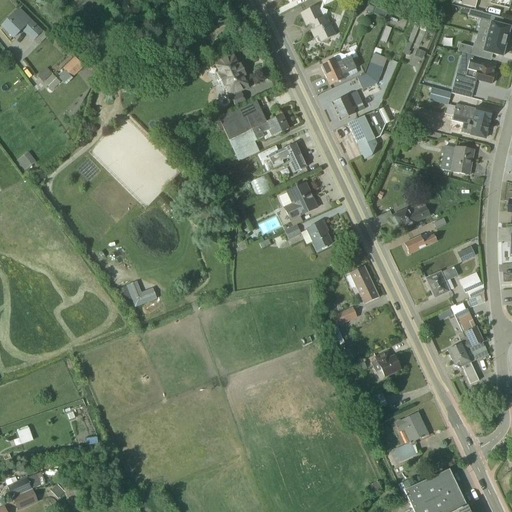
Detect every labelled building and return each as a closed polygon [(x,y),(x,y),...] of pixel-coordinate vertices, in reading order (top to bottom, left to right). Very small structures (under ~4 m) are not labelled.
[(233,10),(228,0),(215,0),(222,15),(233,10)] [(474,9),(476,0),(461,0),(460,6),(474,9)] [(367,5),(364,12),(370,14),(373,9),(367,5)] [(335,36),(326,18),(322,19),(316,7),(299,16),(305,28),(308,26),(317,45),(335,36)] [(375,9),(372,15),(384,20),(386,14),(375,9)] [(46,38),(18,10),(7,21),(1,28),(13,40),(21,32),(32,43),(33,42),(38,46),(46,38)] [(480,21),(476,36),(508,45),(510,29),(490,24),(492,18),(469,11),(467,18),(480,21)] [(415,24),(401,55),(407,58),(410,53),(408,52),(418,30),(424,33),(426,29),(415,24)] [(502,58),(508,45),(476,36),(473,49),(459,45),(457,53),(490,62),(491,56),(502,58)] [(362,91),(377,84),(386,60),(379,58),(381,52),(374,49),(365,76),(356,80),(362,91)] [(319,67),(324,76),(356,58),(361,56),(358,50),(343,57),(341,54),(334,58),(335,60),(319,67)] [(416,50),(413,57),(421,61),(424,53),(416,50)] [(224,88),(233,107),(245,102),(240,92),(247,89),(242,78),(245,76),(240,66),(237,67),(232,56),(212,65),(219,79),(216,81),(221,90),(224,88)] [(361,68),(356,58),(324,76),(329,87),(344,80),(344,79),(356,74),(355,71),(361,68)] [(82,69),(73,59),(62,69),(65,73),(59,78),(65,84),(82,69)] [(493,69),(469,63),(464,79),(492,86),(494,76),(491,76),(493,69)] [(51,75),(46,69),(37,78),(42,83),(51,75)] [(51,91),(59,84),(52,76),(43,83),(51,91)] [(450,95),(432,90),(429,101),(447,106),(450,95)] [(356,93),(331,105),(339,122),(364,110),(356,93)] [(227,115),(218,120),(239,163),(259,153),(253,143),(262,139),(264,142),(288,130),(281,116),(266,123),(259,109),(268,104),(265,97),(227,115)] [(463,120),(470,122),(487,126),(491,111),(474,107),(473,110),(455,105),(454,108),(448,106),(445,115),(452,117),(463,120)] [(214,113),(218,120),(227,115),(224,108),(214,113)] [(382,109),(347,125),(364,161),(370,157),(376,145),(374,141),(378,139),(384,125),(388,123),(382,109)] [(452,117),(446,137),(458,140),(459,134),(483,140),(487,126),(470,122),(469,127),(462,125),(463,120),(452,117)] [(425,137),(444,142),(445,137),(426,132),(425,137)] [(305,169),(293,145),(288,147),(287,144),(278,149),(279,151),(277,153),(274,148),(257,157),(265,173),(285,164),(291,175),(305,169)] [(468,177),(473,152),(444,147),(439,172),(468,177)] [(17,160),(24,171),(37,163),(30,152),(17,160)] [(264,177),(251,183),(258,198),(271,191),(264,177)] [(316,210),(304,186),(278,198),(292,227),(302,223),(299,218),(316,210)] [(415,206),(391,218),(395,225),(396,225),(398,229),(403,226),(404,229),(429,217),(423,204),(427,202),(423,194),(411,200),(415,206)] [(261,235),(279,226),(275,216),(257,224),(261,235)] [(442,219),(432,224),(435,230),(445,225),(442,219)] [(327,233),(322,223),(300,234),(306,246),(310,243),(315,253),(331,245),(325,234),(327,233)] [(300,235),(296,226),(283,233),(287,241),(300,235)] [(419,237),(403,244),(409,256),(437,243),(433,236),(422,241),(419,237)] [(469,241),(453,248),(456,254),(472,247),(469,241)] [(470,250),(457,256),(461,266),(474,260),(470,250)] [(363,268),(348,275),(364,306),(378,299),(363,268)] [(453,291),(449,282),(457,278),(452,268),(424,280),(433,299),(453,291)] [(475,274),(458,282),(464,295),(466,294),(468,300),(471,308),(481,305),(478,295),(482,293),(482,287),(475,274)] [(131,288),(138,305),(156,298),(154,291),(142,296),(137,285),(131,288)] [(455,315),(453,317),(462,336),(457,338),(461,345),(470,364),(487,356),(466,311),(464,312),(461,306),(453,309),(455,315)] [(339,326),(356,319),(351,308),(334,315),(339,326)] [(461,345),(446,351),(455,371),(470,364),(461,345)] [(349,349),(341,352),(346,363),(354,360),(349,349)] [(383,379),(400,371),(395,359),(391,361),(387,353),(374,360),(375,362),(370,364),(375,375),(380,372),(383,379)] [(362,361),(349,367),(353,376),(366,370),(362,361)] [(380,394),(367,400),(372,412),(386,406),(380,394)] [(416,455),(415,443),(428,437),(425,430),(424,431),(416,414),(393,425),(397,434),(399,433),(405,445),(389,453),(395,465),(416,455)] [(28,429),(16,433),(21,446),(33,442),(28,429)] [(467,511),(448,471),(403,492),(411,511),(467,511)] [(40,474),(6,487),(11,498),(46,485),(44,482),(43,482),(40,474)] [(376,482),(365,488),(370,497),(381,491),(376,482)] [(57,500),(63,494),(56,486),(50,492),(57,500)] [(62,489),(63,494),(67,507),(75,505),(74,501),(79,500),(76,488),(71,489),(70,486),(62,489)] [(17,511),(37,504),(31,490),(11,498),(16,511),(17,511)]
